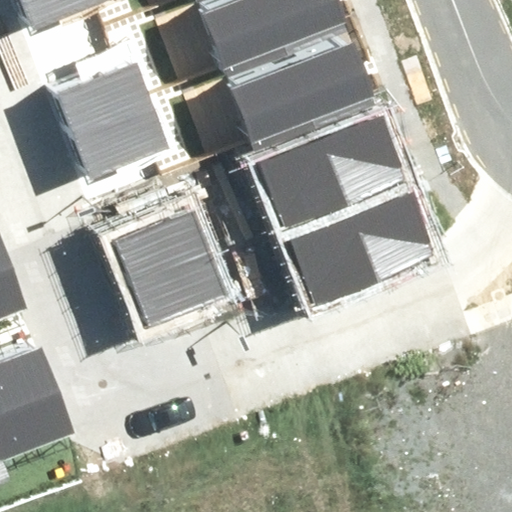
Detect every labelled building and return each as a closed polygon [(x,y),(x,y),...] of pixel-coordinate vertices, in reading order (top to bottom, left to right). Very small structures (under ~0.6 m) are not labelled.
[(20,0),(31,28),(106,0),(20,0)] [(226,0),(198,10),(219,67),(337,24),(328,0),(226,0)] [(233,86),(254,143),(372,100),(351,44),(233,86)] [(60,98),(75,138),(156,108),(140,68),(60,98)] [(75,138),(91,180),(171,150),(156,108),(75,138)] [(263,165),(284,224),(405,182),(384,123),(263,165)] [(293,242),(313,302),(434,260),(413,200),(293,242)] [(116,245),(131,286),(212,256),(197,215),(116,245)] [(0,273),(9,270),(0,245),(0,273)] [(131,286),(147,327),(227,297),(212,256),(131,286)] [(0,325),(27,315),(9,270),(0,273),(0,325)] [(0,420),(58,398),(42,355),(0,370),(0,420)] [(75,443),(58,398),(0,420),(0,493),(15,488),(8,468),(75,443)]
